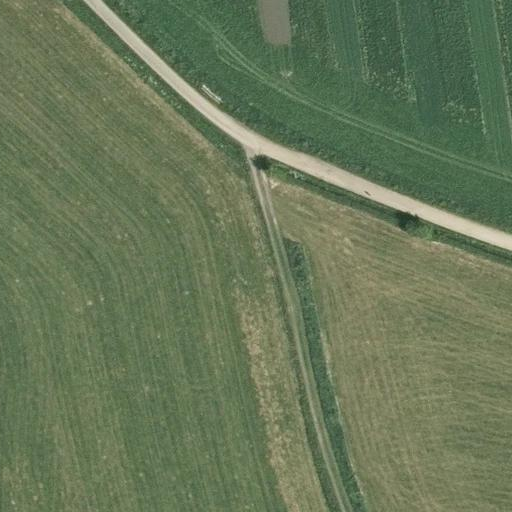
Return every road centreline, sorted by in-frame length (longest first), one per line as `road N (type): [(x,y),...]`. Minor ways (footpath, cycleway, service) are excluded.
road 1 (track): [(511,241),(252,142),(345,511)]
road 2 (unclassified): [(252,142),(92,0)]
